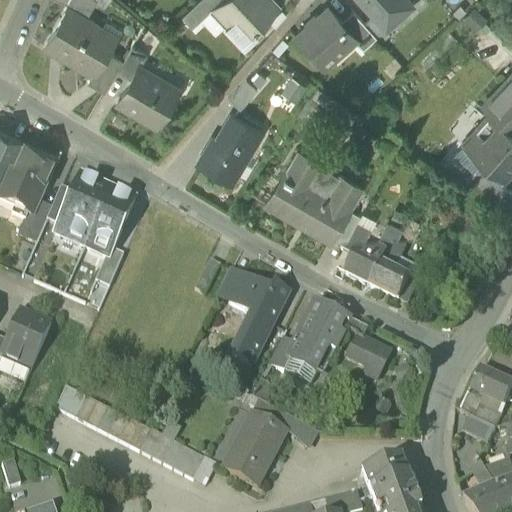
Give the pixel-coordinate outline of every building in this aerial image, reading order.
[(66,11),(84,21),(96,1),(94,0),(69,0),(63,11),(66,12),(66,11)] [(198,0),(188,10),(197,20),(208,10),(207,9),(217,0),(198,0)] [(217,12),(242,38),(251,30),(256,25),(254,23),(273,6),(275,8),(277,6),(271,0),(217,0),(207,9),(208,10),(213,15),(217,12)] [(405,0),(356,0),(373,18),(385,31),(412,7),(405,0)] [(256,25),(275,8),(273,6),(254,23),(256,25)] [(294,37),(323,69),(354,42),(355,40),(340,23),(326,8),(294,37)] [(92,74),(93,75),(106,53),(111,44),(98,37),(101,31),(84,21),(66,11),(66,12),(45,46),(92,74)] [(255,33),(251,30),(242,38),(217,12),(213,15),(241,46),(255,33)] [(354,42),(362,51),(376,39),(364,26),(352,12),(340,23),(355,40),(354,42)] [(373,18),(364,26),(376,39),(380,43),(389,36),(385,31),(373,18)] [(131,46),(122,62),(106,53),(93,75),(92,74),(87,83),(103,93),(117,70),(130,78),(136,68),(137,68),(145,54),(131,46)] [(136,114),(154,125),(176,88),(152,74),(151,76),(137,68),(136,68),(130,78),(117,100),(137,112),(136,114)] [(511,75),(481,109),(488,115),(511,136),(511,135),(511,75)] [(228,100),(239,110),(256,91),(246,81),(228,100)] [(223,170),(234,177),(260,132),(230,115),(210,149),(206,147),(196,163),(218,176),(219,177),(223,170)] [(488,115),(461,146),(502,184),(504,182),(499,178),(506,170),(510,174),(511,172),(511,136),(488,115)] [(0,190),(21,144),(0,133),(0,190)] [(21,143),(21,144),(0,190),(0,203),(27,215),(34,218),(39,206),(60,159),(21,143)] [(499,186),(502,184),(461,146),(452,155),(472,173),(474,171),(499,186)] [(308,228),(329,240),(345,213),(359,188),(297,152),(267,204),(287,216),(293,206),(314,218),(308,228)] [(219,177),(218,176),(217,178),(229,186),(234,177),(223,170),(219,177)] [(499,178),(504,182),(510,174),(506,170),(499,178)] [(465,184),(503,207),(511,194),(499,186),(474,171),(472,173),(465,184)] [(54,235),(85,249),(110,190),(96,184),(95,186),(84,181),(85,179),(79,177),(71,195),(57,228),(54,235)] [(46,223),(57,228),(71,195),(60,190),(46,223)] [(112,252),(134,201),(110,190),(85,249),(105,258),(109,260),(112,252)] [(18,235),(37,243),(51,211),(39,206),(34,218),(27,215),(18,235)] [(287,216),(308,228),(314,218),(293,206),(287,216)] [(329,240),(343,247),(354,226),(357,220),(345,213),(329,240)] [(396,239),(407,244),(417,224),(405,219),(401,228),(396,239)] [(389,222),(375,251),(387,257),(396,239),(401,228),(389,222)] [(368,234),(354,226),(343,247),(341,252),(354,258),(361,244),(362,244),(368,234)] [(387,257),(382,267),(410,281),(416,270),(399,262),(407,244),(396,239),(387,257)] [(382,267),(387,257),(375,251),(362,244),(361,244),(354,258),(344,277),(370,290),(382,267)] [(105,258),(95,283),(108,290),(123,257),(112,252),(109,260),(105,258)] [(423,275),(433,280),(442,260),(432,255),(423,275)] [(194,292),(204,297),(220,268),(209,262),(194,292)] [(399,304),(399,303),(410,281),(382,267),(370,290),(399,304)] [(230,359),(249,369),(286,296),(273,289),(271,294),(230,273),(219,296),(230,301),(228,307),(251,318),(230,359)] [(417,285),(410,281),(399,303),(406,307),(417,285)] [(216,301),(228,307),(230,301),(219,296),(216,301)] [(288,364),(289,364),(314,377),(325,354),(327,355),(338,332),(342,325),(340,324),(315,311),(295,350),(288,364)] [(0,360),(1,361),(11,365),(12,369),(28,376),(50,327),(21,314),(8,344),(0,360)] [(341,322),(340,324),(342,325),(338,332),(355,340),(345,361),(354,366),(364,371),(366,379),(377,384),(389,359),(361,345),(367,335),(341,322)] [(267,369),(283,376),(289,364),(288,364),(295,350),(281,342),(267,369)] [(29,376),(28,376),(12,369),(11,365),(1,361),(0,363),(0,374),(25,385),(29,376)] [(315,378),(314,377),(289,364),(283,376),(309,390),(315,378)] [(483,399),(504,409),(511,390),(511,385),(480,371),(470,393),(483,399)] [(55,412),(75,422),(86,401),(65,390),(55,412)] [(474,423),(495,433),(502,418),(479,408),(483,399),(470,393),(460,414),(471,420),(470,421),(474,423)] [(479,408),(502,418),(504,409),(483,399),(479,408)] [(149,432),(86,401),(75,422),(140,454),(150,433),(149,432)] [(286,439),(289,441),(297,426),(259,405),(251,419),(286,438),(286,439)] [(222,473),(256,492),(286,439),(286,438),(251,419),(250,421),(255,424),(242,447),(237,444),(222,473)] [(255,424),(250,421),(237,444),(242,447),(255,424)] [(467,437),(488,447),(495,433),(474,423),(467,437)] [(304,430),(297,426),(289,441),(309,455),(318,438),(304,430)] [(140,455),(194,484),(206,463),(150,434),(140,455)] [(480,466),(495,490),(506,486),(502,478),(506,474),(489,459),(480,466)] [(219,470),(206,463),(194,484),(208,491),(219,470)] [(1,468),(8,491),(20,488),(13,466),(1,468)] [(360,478),(370,505),(358,510),(356,501),(323,508),(309,511),(308,511),(410,511),(407,502),(412,500),(404,478),(403,478),(399,466),(381,470),(369,474),(369,475),(365,476),(360,478)] [(472,472),(485,494),(495,490),(480,466),(472,472)] [(511,511),(511,484),(506,486),(495,490),(503,511),(511,511)] [(503,511),(495,490),(485,494),(464,504),(469,511),(503,511)]
